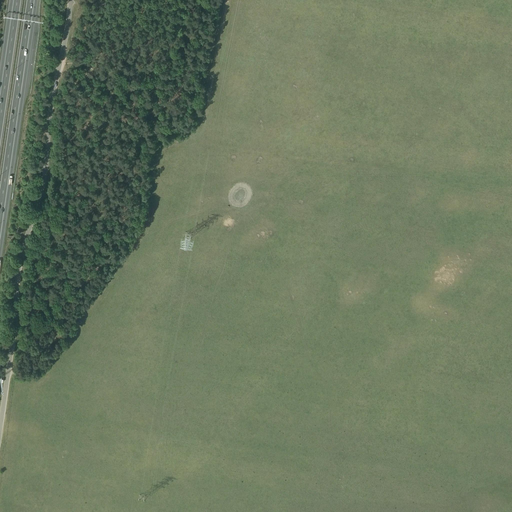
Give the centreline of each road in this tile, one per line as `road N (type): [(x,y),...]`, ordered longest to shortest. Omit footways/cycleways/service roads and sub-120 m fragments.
road 1 (unclassified): [(0,425),(18,270),(45,185),(72,0)]
road 2 (motorway): [(0,225),(32,0)]
